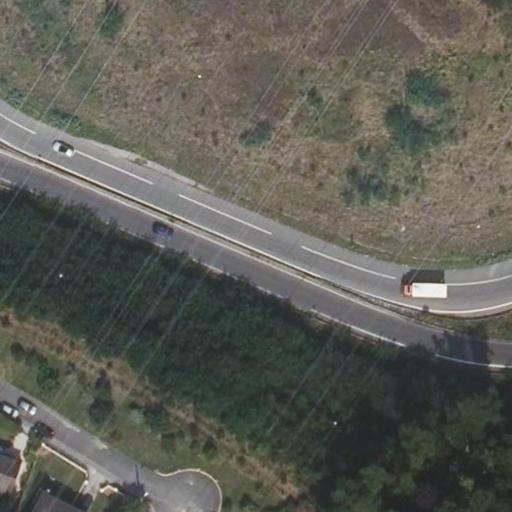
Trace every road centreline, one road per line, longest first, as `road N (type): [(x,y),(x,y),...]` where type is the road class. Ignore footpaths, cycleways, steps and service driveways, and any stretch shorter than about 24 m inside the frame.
road 1 (motorway): [(511,289),(421,295),(324,266),(0,120)]
road 2 (motorway): [(0,167),(390,325),(511,351)]
road 3 (residential): [(0,404),(172,511)]
